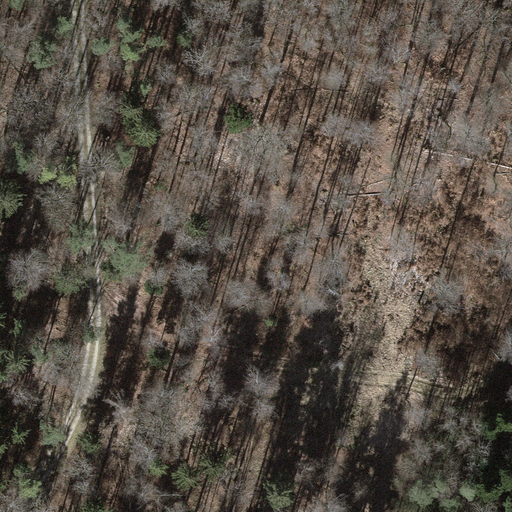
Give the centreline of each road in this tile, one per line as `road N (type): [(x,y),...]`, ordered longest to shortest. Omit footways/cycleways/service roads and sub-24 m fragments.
road 1 (track): [(76,0),(92,371),(65,450),(10,511)]
road 2 (track): [(91,297),(269,369),(511,393)]
